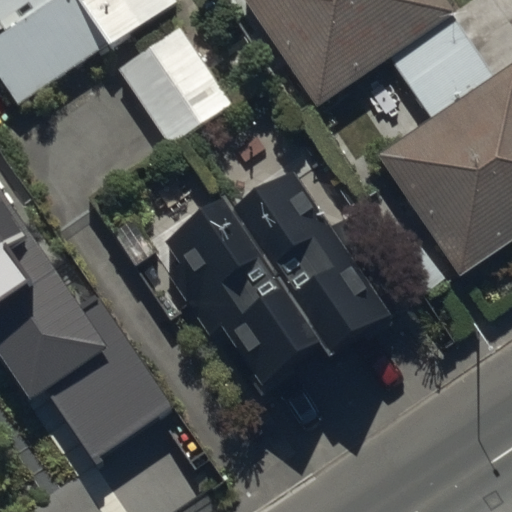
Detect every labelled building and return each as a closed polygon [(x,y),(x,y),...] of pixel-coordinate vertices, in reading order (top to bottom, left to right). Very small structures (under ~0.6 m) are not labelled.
[(180,13),(170,0),(0,0),(0,28),(10,43),(0,49),(0,86),(20,115),(108,54),(112,60),(180,13)] [(438,0),(238,0),(320,117),(455,23),(438,0)] [(459,32),(396,75),(434,130),(382,166),(467,291),(511,260),(511,75),(496,87),(459,32)] [(227,106),(180,37),(99,89),(94,82),(65,101),(72,112),(13,152),(64,229),(91,211),(85,202),(227,106)] [(52,389),(101,461),(173,412),(94,297),(83,305),(0,183),(0,354),(32,402),(52,389)] [(389,341),(295,189),(231,229),(228,224),(170,260),(180,276),(170,283),(253,416),(324,371),(329,379),(389,341)]
